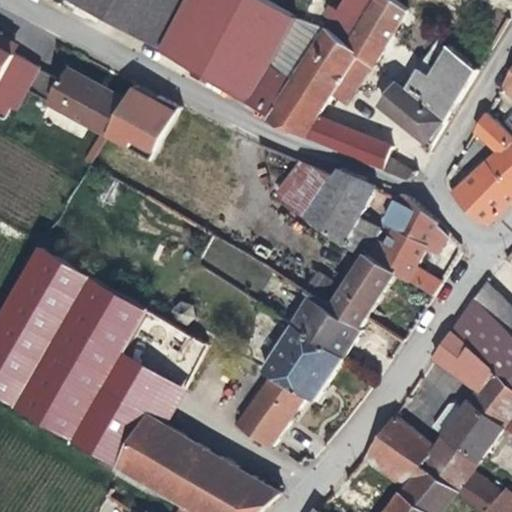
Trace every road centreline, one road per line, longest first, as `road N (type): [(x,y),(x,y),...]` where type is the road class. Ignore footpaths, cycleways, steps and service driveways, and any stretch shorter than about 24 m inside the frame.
road 1 (residential): [(9,0),(253,123),(423,190)]
road 2 (residential): [(291,511),(491,250)]
road 3 (residential): [(511,47),(423,190)]
